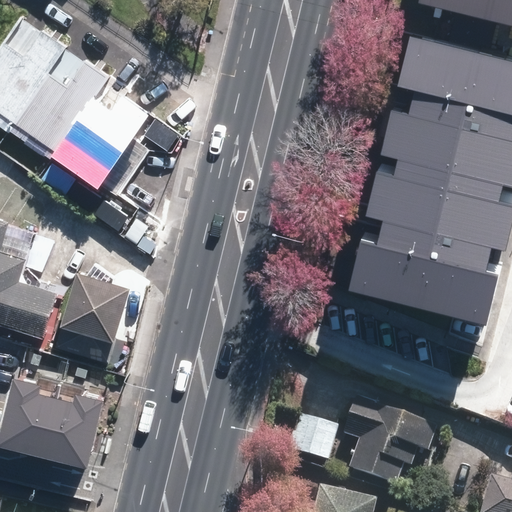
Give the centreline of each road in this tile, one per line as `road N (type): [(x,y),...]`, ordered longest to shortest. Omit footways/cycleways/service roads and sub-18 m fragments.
road 1 (primary): [(225,288),(296,0)]
road 2 (residential): [(511,327),(498,364),(477,388),(445,384),(274,309)]
